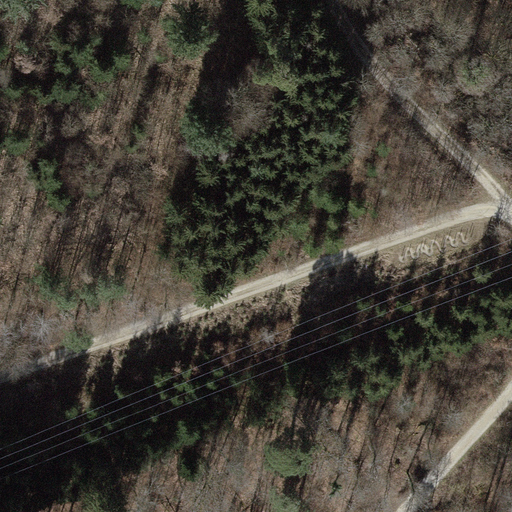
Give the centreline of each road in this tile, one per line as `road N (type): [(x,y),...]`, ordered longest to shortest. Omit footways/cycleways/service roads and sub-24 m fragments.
road 1 (track): [(0,388),(503,193)]
road 2 (track): [(503,193),(392,88),(329,0)]
road 3 (track): [(511,390),(405,511)]
